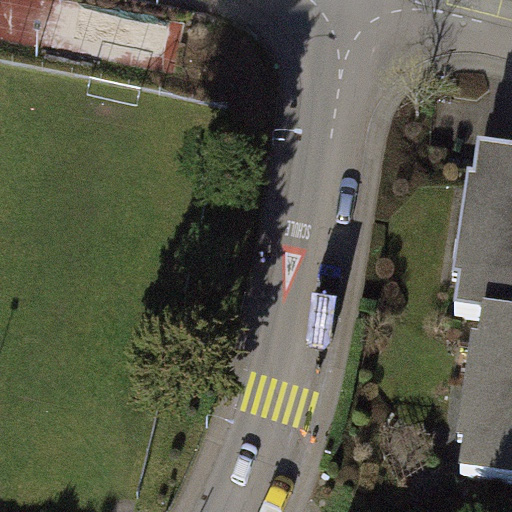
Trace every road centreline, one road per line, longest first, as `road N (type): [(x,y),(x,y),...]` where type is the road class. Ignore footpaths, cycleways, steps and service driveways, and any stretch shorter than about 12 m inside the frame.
road 1 (residential): [(244,511),(296,356),(353,0)]
road 2 (residential): [(377,0),(511,34)]
